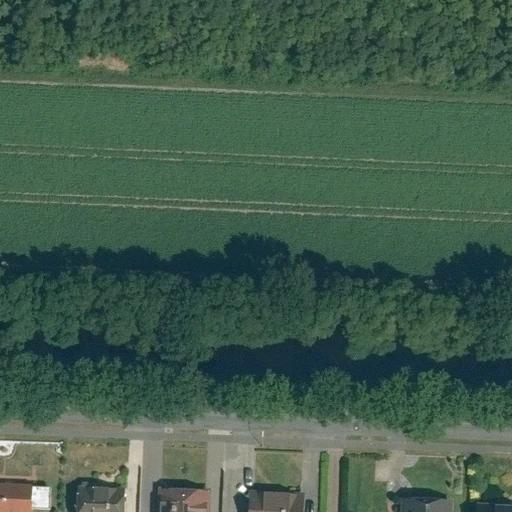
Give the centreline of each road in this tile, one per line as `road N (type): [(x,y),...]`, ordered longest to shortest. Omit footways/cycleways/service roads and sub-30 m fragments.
road 1 (tertiary): [(0,409),(511,430)]
road 2 (track): [(0,278),(511,298)]
